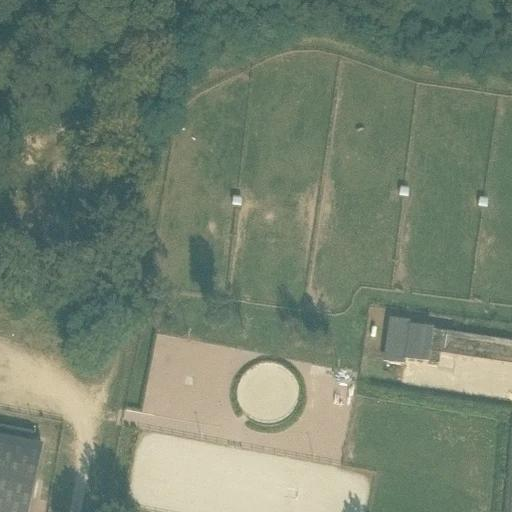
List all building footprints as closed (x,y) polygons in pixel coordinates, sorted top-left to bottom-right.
[(392,322),(386,364),(403,366),(404,361),(428,365),(428,359),(439,360),(439,356),(511,366),(511,344),(409,329),(409,325),(392,322)] [(169,357),(159,411),(178,414),(188,360),(169,357)] [(208,364),(198,418),(217,421),(227,367),(208,364)] [(310,364),(308,372),(335,378),(336,370),(310,364)] [(33,435),(0,428),(0,511),(30,511),(42,449),(30,447),(33,435)]
